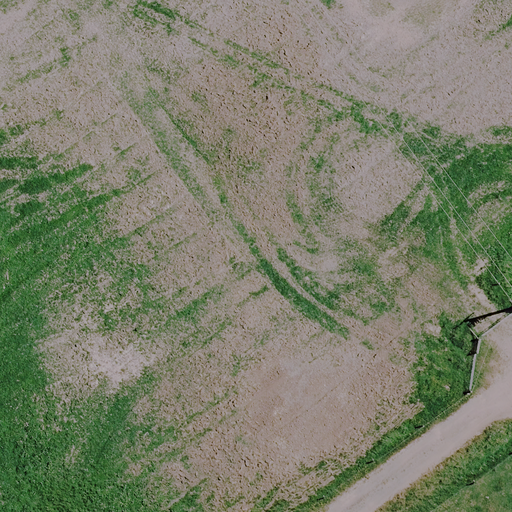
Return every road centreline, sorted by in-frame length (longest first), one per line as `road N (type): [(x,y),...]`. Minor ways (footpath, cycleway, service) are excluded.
road 1 (secondary): [(0,303),(69,511)]
road 2 (track): [(373,511),(511,409)]
